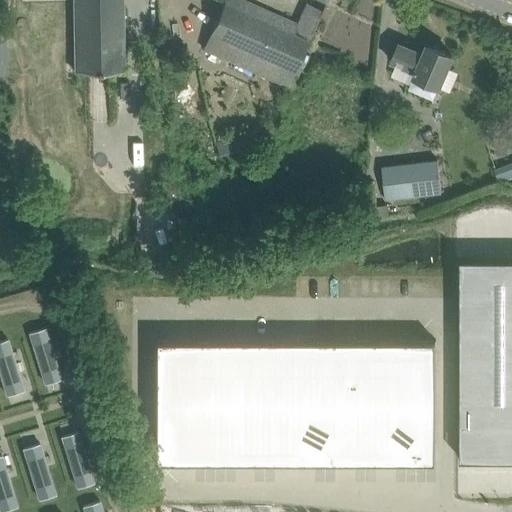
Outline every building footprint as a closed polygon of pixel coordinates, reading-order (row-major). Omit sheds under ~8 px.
[(74,0),(76,69),(75,69),(75,71),(77,71),(77,70),(123,70),(124,70),(124,68),(122,0),(74,0)] [(243,0),(225,0),(203,49),(288,87),(323,9),(306,1),(296,23),(243,0)] [(434,99),(440,85),(445,72),(453,54),(429,43),(424,54),(398,43),(391,60),(418,70),(410,89),(434,99)] [(258,125),(215,142),(223,164),(239,158),(266,148),(264,140),(259,126),(258,125)] [(442,192),(439,158),(382,165),(384,176),(386,199),(442,192)] [(511,257),(460,258),(461,459),(511,459),(511,257)] [(44,325),(30,329),(45,378),(59,374),(44,325)] [(4,337),(0,338),(0,372),(6,391),(20,386),(4,337)] [(137,337),(137,459),(419,459),(419,337),(137,337)] [(77,432),(63,436),(78,485),(92,481),(77,432)] [(37,444),(23,449),(39,498),(53,493),(37,444)] [(0,461),(0,509),(0,510),(14,506),(0,461)] [(102,511),(99,500),(85,504),(87,511),(102,511)]
